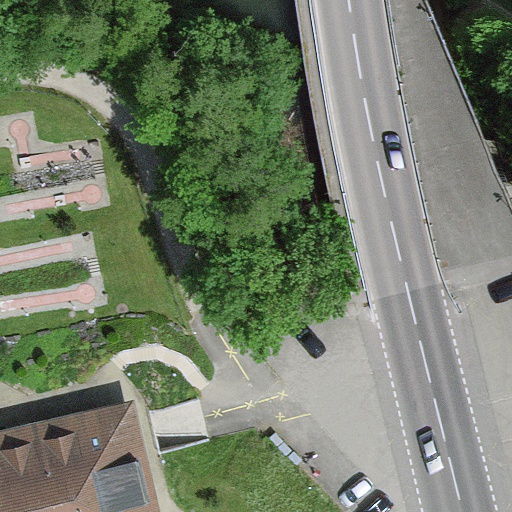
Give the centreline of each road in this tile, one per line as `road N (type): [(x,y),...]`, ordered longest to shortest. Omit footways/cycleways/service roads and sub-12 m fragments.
road 1 (secondary): [(348,0),(374,149),(461,511)]
road 2 (track): [(0,72),(52,75),(100,96),(140,140),(241,392)]
